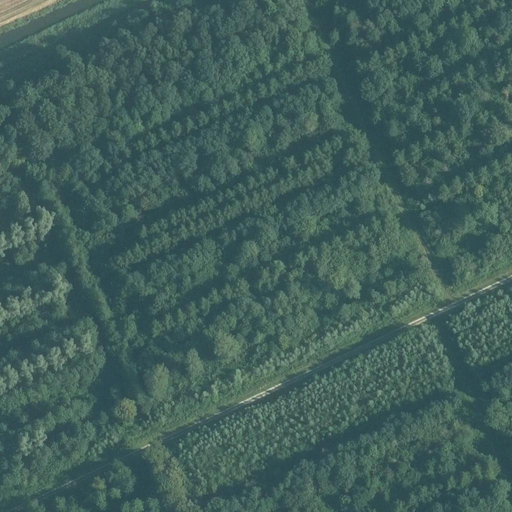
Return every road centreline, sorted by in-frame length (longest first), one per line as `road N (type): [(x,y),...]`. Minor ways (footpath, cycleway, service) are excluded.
road 1 (track): [(511,278),(12,511)]
road 2 (track): [(511,487),(433,315)]
road 3 (track): [(0,73),(156,0)]
